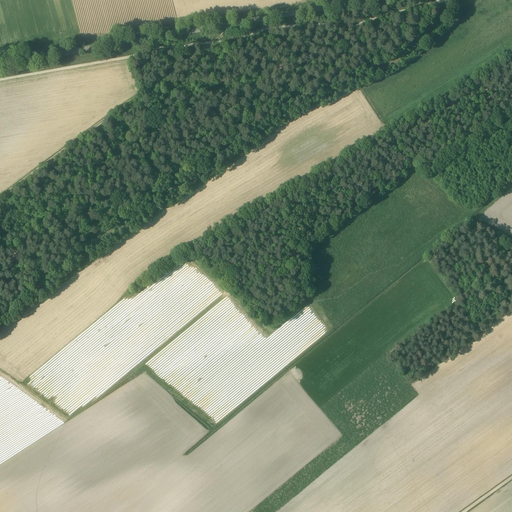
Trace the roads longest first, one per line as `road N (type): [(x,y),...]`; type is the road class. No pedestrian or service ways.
road 1 (tertiary): [(0,64),(367,0)]
road 2 (track): [(224,294),(68,418),(0,371)]
road 3 (track): [(0,197),(210,42)]
